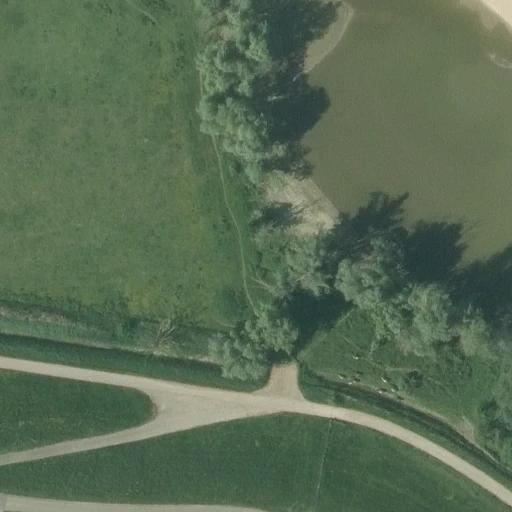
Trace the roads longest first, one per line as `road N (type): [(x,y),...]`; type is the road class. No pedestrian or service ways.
road 1 (track): [(511,502),(402,437),(338,414),(0,363)]
road 2 (track): [(0,459),(201,420),(207,396)]
